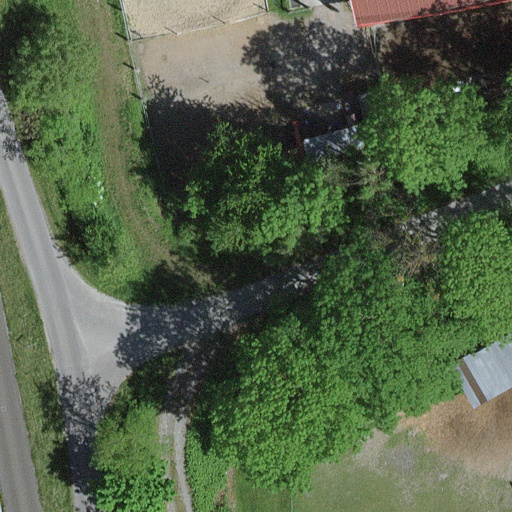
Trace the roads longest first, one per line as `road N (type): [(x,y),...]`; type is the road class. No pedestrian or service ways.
road 1 (residential): [(511,191),(205,318),(72,355)]
road 2 (unclassified): [(72,355),(0,135)]
road 3 (track): [(205,318),(170,429),(184,511)]
road 4 (unclassified): [(91,511),(72,355)]
